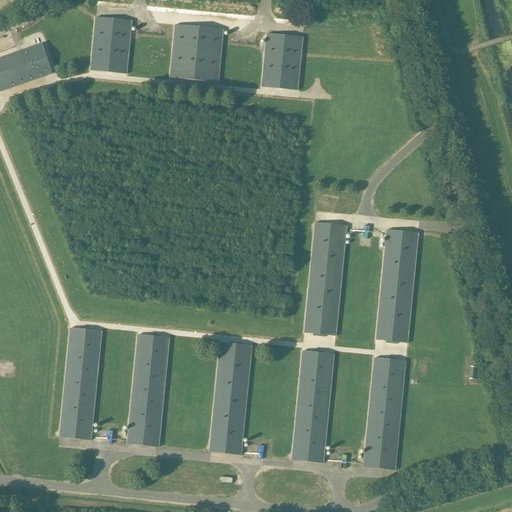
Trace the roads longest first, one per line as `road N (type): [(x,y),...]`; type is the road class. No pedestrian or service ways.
road 1 (track): [(511,382),(404,0)]
road 2 (track): [(63,442),(395,475)]
road 3 (track): [(438,123),(375,180),(367,220),(449,229),(466,223)]
road 4 (track): [(450,48),(511,265)]
road 5 (track): [(105,492),(317,511)]
road 6 (track): [(511,200),(455,0)]
road 7 (track): [(345,511),(511,457)]
road 8 (track): [(268,16),(255,24),(99,11)]
